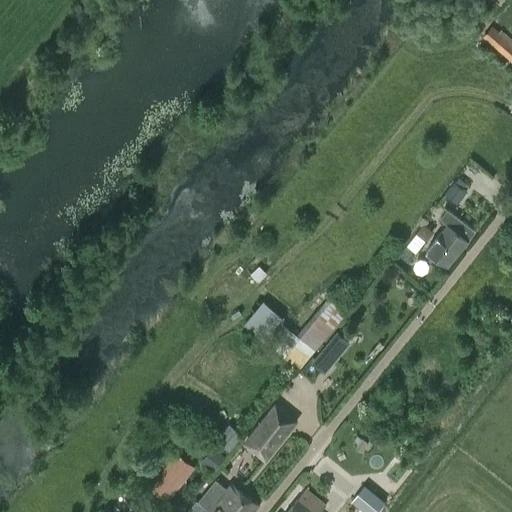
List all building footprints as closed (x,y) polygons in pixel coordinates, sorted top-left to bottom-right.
[(511,62),(511,61),(511,40),(501,31),(490,43),(511,62)] [(445,270),(474,235),(454,219),(462,208),(445,195),(437,206),(446,213),(439,221),(446,227),(424,254),(445,270)] [(298,373),(345,317),(326,301),(295,338),(279,325),(282,321),(263,304),(243,327),(262,344),(266,339),(274,345),(270,349),(298,373)] [(333,344),(318,363),(325,369),(343,346),(336,342),(333,344)] [(274,405),(241,446),(264,465),(298,423),(274,405)] [(216,438),(228,448),(240,433),(228,423),(216,438)] [(192,470),(176,457),(150,490),(166,503),(192,470)] [(219,478),(197,505),(205,511),(255,511),(259,509),(230,485),(229,487),(219,478)] [(372,509),(369,511),(377,511),(382,506),(371,497),(366,505),(372,509)] [(286,511),(312,511),(297,499),(286,511)] [(195,503),(188,511),(205,511),(197,505),(195,503)]
